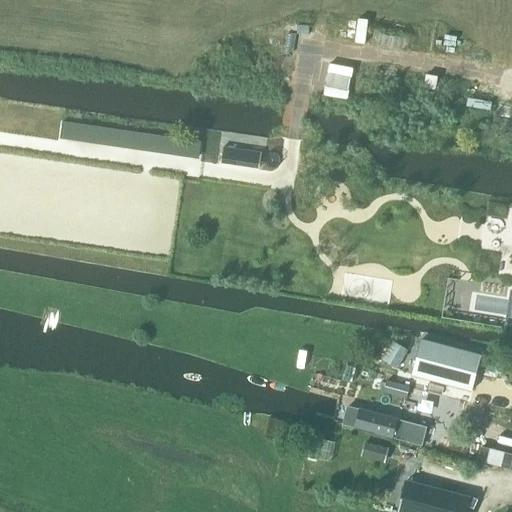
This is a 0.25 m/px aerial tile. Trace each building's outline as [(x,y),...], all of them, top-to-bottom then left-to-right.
[(60,137),(199,157),(201,143),(62,122),(60,137)] [(241,158),(258,160),(260,153),(223,147),(220,164),(239,166),(241,158)] [(381,360),(397,369),(408,351),(393,341),(381,360)] [(472,391),(481,356),(422,341),(412,376),(472,391)] [(341,424),(341,425),(386,437),(392,439),(398,420),(359,409),(358,411),(346,408),(342,424),(341,424)] [(305,457),(317,460),(323,437),(311,434),(305,457)] [(362,455),(384,462),(387,450),(365,444),(362,455)] [(406,481),(397,511),(465,511),(470,498),(406,481)]
